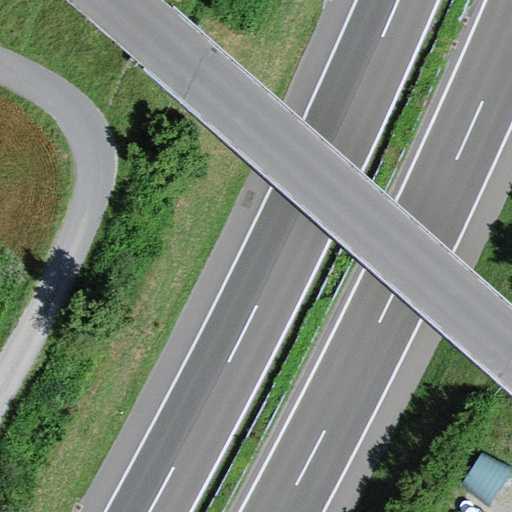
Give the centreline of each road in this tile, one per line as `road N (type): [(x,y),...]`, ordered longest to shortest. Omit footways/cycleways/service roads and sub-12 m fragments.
road 1 (motorway): [(399,0),(234,358),(148,511)]
road 2 (motorway): [(293,511),(511,50)]
road 3 (unclassified): [(199,73),(511,351)]
road 4 (track): [(0,352),(78,204),(85,151),(63,111),(0,79)]
